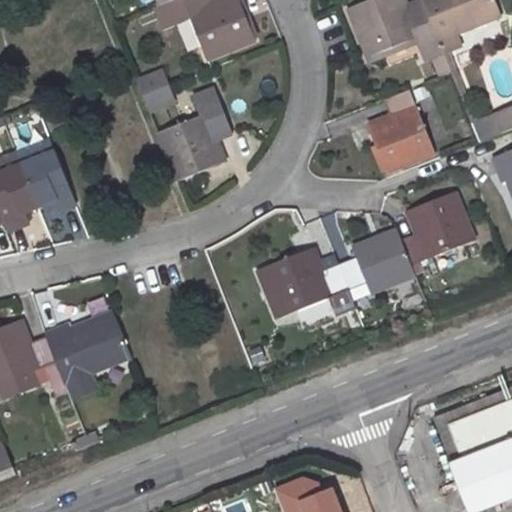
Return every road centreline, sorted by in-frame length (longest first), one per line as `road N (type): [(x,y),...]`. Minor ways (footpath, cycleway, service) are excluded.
road 1 (residential): [(0,278),(196,231),(243,208),(277,178),(308,100),(307,46),(289,0)]
road 2 (secondary): [(60,511),(352,396)]
road 3 (secondary): [(352,396),(511,332)]
road 4 (residential): [(352,396),(396,511)]
